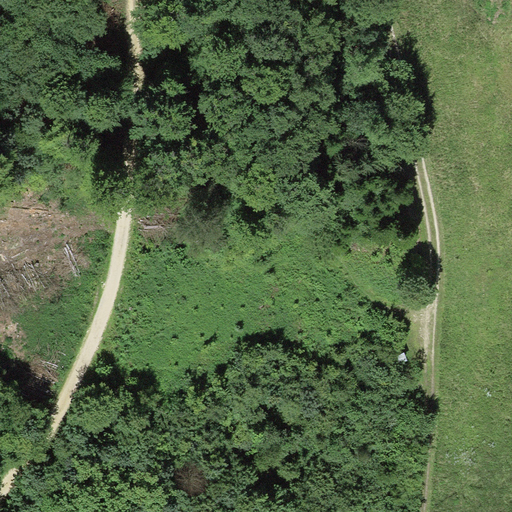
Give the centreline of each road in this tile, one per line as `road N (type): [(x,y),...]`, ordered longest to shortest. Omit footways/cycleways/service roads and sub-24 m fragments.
road 1 (track): [(0,491),(54,420),(91,350),(118,258),(135,0)]
road 2 (track): [(421,511),(438,364),(428,282),(366,0)]
